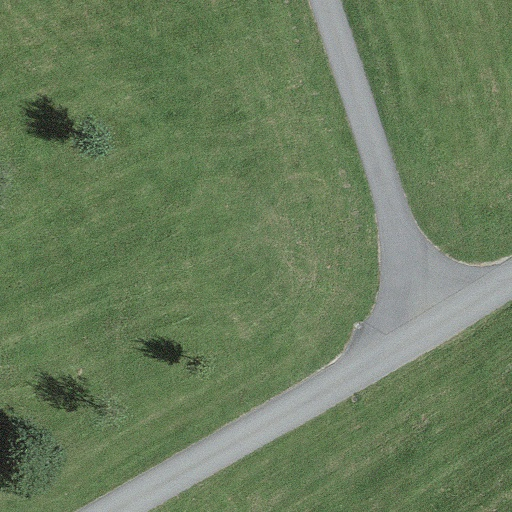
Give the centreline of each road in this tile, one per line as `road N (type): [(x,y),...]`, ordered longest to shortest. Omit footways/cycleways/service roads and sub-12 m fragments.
road 1 (unclassified): [(101,511),(511,276)]
road 2 (track): [(428,328),(321,0)]
